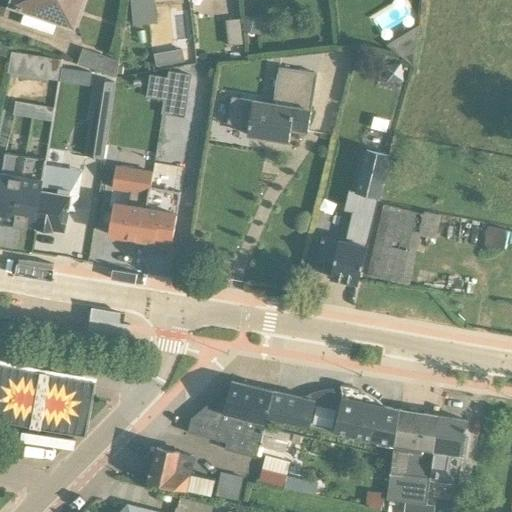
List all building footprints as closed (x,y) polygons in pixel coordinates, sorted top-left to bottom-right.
[(11,0),(9,7),(24,13),(21,24),(52,34),(55,24),(73,30),(82,0),(11,0)] [(153,0),(129,0),(132,26),(155,24),(153,0)] [(244,16),(240,31),(257,34),(261,20),(244,16)] [(239,20),(225,21),(228,45),(241,44),(239,20)] [(82,49),(76,64),(111,76),(116,60),(82,49)] [(182,50),(153,54),(155,67),(184,63),(182,50)] [(401,65),(383,67),(385,84),(402,82),(401,65)] [(273,103),(311,109),(316,74),(278,68),(273,103)] [(166,77),(162,101),(161,115),(184,118),(190,74),(168,71),(166,77)] [(162,101),(166,77),(149,75),(148,75),(145,98),(162,101)] [(113,83),(94,80),(83,155),(101,158),(102,155),(113,83)] [(311,109),(273,103),(252,99),(252,101),(230,97),(226,124),(248,127),(246,137),(288,144),(290,130),(307,133),(311,109)] [(378,198),(388,155),(363,149),(343,239),(338,239),(323,238),(320,239),(314,264),(331,269),(329,278),(357,284),(376,198),(378,198)] [(0,222),(34,227),(45,165),(45,161),(3,154),(1,173),(0,172),(0,222)] [(45,165),(34,227),(52,230),(52,231),(63,233),(67,210),(75,211),(81,171),(45,165)] [(139,240),(148,185),(151,172),(116,166),(112,192),(129,195),(127,204),(113,202),(108,235),(139,240)] [(148,185),(139,240),(154,243),(155,239),(171,242),(176,213),(180,191),(152,186),(148,185)] [(382,205),(366,275),(408,285),(420,237),(434,240),(440,216),(422,211),(421,213),(382,205)] [(486,244),(506,246),(507,225),(488,224),(486,244)] [(284,452),(289,435),(288,434),(263,428),(272,391),(255,387),(244,384),(241,388),(229,385),(190,418),(186,432),(186,433),(225,442),(224,449),(225,450),(254,457),(255,457),(258,448),(258,447),(283,453),(284,452)] [(389,445),(393,445),(398,408),(381,405),(375,398),(365,392),(340,386),(340,388),(324,389),(312,392),(306,397),(272,391),(266,417),(266,418),(270,419),(270,421),(283,424),(284,422),(312,427),(375,442),(374,444),(388,447),(389,445)] [(425,506),(429,482),(437,416),(423,414),(421,411),(404,408),(403,409),(398,408),(386,500),(425,506)] [(429,482),(456,486),(465,438),(463,437),(465,421),(437,416),(429,482)] [(154,446),(147,481),(210,496),(213,479),(191,474),(195,455),(154,446)] [(264,456),(257,482),(282,487),(289,462),(264,456)] [(220,472),(215,496),(238,501),(243,477),(220,472)] [(161,511),(127,503),(126,505),(118,511),(161,511)]
